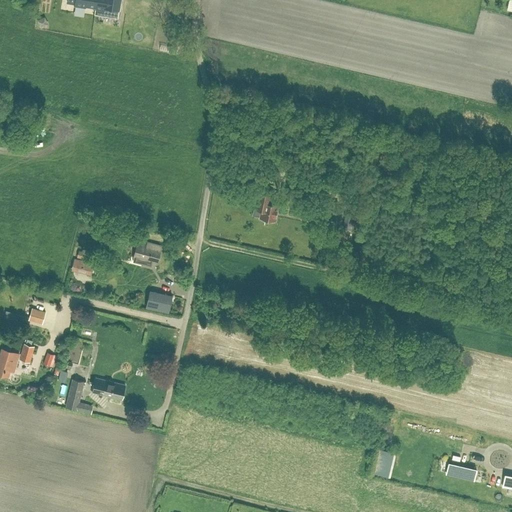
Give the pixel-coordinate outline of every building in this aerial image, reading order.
[(66,0),(67,1),(74,3),(74,5),(85,6),(85,5),(96,6),(95,13),(117,17),(119,9),(120,0),(66,0)] [(253,207),(252,215),(274,219),(277,205),(269,203),(272,190),(258,187),(253,207)] [(335,214),(337,201),(322,198),(321,201),(305,197),(303,207),(335,214)] [(352,229),(355,214),(345,213),(343,228),(352,229)] [(146,243),(137,240),(133,256),(142,259),(141,263),(150,265),(152,260),(156,262),(161,245),(147,241),(146,243)] [(78,250),(77,257),(86,259),(88,252),(78,250)] [(90,273),(92,263),(74,258),(71,269),(90,273)] [(150,290),(146,306),(168,311),(172,295),(150,290)] [(32,307),(28,319),(42,323),(45,311),(32,307)] [(30,361),(34,346),(23,342),(19,358),(30,361)] [(10,368),(14,369),(18,352),(2,348),(0,353),(0,373),(7,376),(10,368)] [(43,363),(52,366),(56,354),(47,351),(43,363)] [(52,401),(55,402),(55,403),(65,406),(72,379),(58,376),(52,401)] [(92,391),(121,398),(125,384),(95,377),(92,391)] [(66,405),(77,408),(83,380),(72,378),(66,405)] [(377,471),(389,474),(395,451),(383,448),(377,471)] [(473,479),(475,468),(448,462),(446,473),(473,479)]
